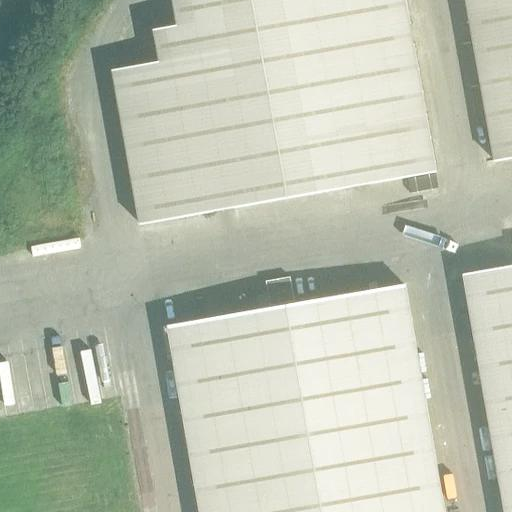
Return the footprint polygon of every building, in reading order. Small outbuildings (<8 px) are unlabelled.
[(142,226),(437,174),(407,0),(175,0),(180,27),(157,32),(162,64),(115,72),(142,226)] [(511,0),(467,0),(496,162),(511,159),(511,0)] [(511,511),(511,268),(465,276),(506,511),(511,511)] [(170,328),(191,451),(201,511),(445,511),(406,287),(170,328)] [(0,386),(0,410),(9,408),(3,386),(0,386)]
